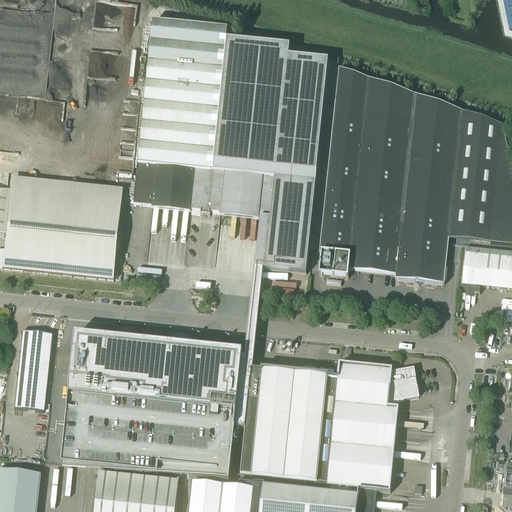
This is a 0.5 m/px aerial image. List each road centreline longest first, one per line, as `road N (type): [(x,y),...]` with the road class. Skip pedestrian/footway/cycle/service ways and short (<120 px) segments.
road 1 (unclassified): [(454,511),(468,384),(464,361),(444,348),(0,301)]
road 2 (unknown): [(19,303),(12,404),(28,436)]
